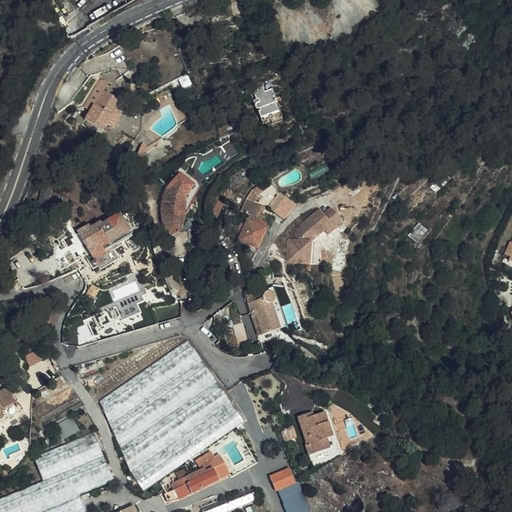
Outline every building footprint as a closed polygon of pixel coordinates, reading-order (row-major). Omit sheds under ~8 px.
[(263,88),(261,83),(255,85),(255,87),(252,88),(256,100),(253,101),(255,108),(258,107),(259,110),(257,110),(262,123),(281,116),(272,86),(263,88)] [(110,122),(123,100),(106,89),(97,104),(96,103),(87,118),(105,128),(109,122),(110,122)] [(128,103),(123,100),(110,122),(115,125),(128,103)] [(244,180),(239,173),(236,168),(225,175),(222,179),(230,190),(244,180)] [(247,178),(243,170),(239,173),(244,180),(247,178)] [(164,220),(168,234),(183,232),(182,224),(185,222),(187,220),(188,217),(188,213),(186,207),(179,205),(181,201),(183,198),(185,196),(198,180),(199,179),(189,171),(185,175),(182,172),(169,186),(165,193),(163,202),(163,211),(164,220)] [(440,192),(452,180),(446,174),(434,186),(440,192)] [(258,225),(261,219),(255,217),(260,206),(260,205),(254,202),(257,196),(273,184),(267,177),(252,189),(246,198),(240,210),(250,215),(238,240),(257,247),(265,228),(258,225)] [(186,207),(200,186),(198,180),(185,196),(183,198),(181,201),(179,205),(186,207)] [(48,207),(52,189),(42,186),(38,205),(48,207)] [(286,200),(287,200),(287,199),(283,196),(279,193),(267,207),(275,214),(286,200)] [(210,197),(208,209),(219,210),(221,199),(210,197)] [(325,211),(331,204),(327,201),(321,208),(325,211)] [(325,211),(321,208),(320,208),(316,207),(313,208),(311,209),(294,229),(294,239),(288,239),(289,261),(316,260),(316,253),(312,253),(311,238),(325,223),(330,227),(341,212),(331,204),(325,211)] [(255,217),(261,219),(263,220),(265,215),(263,214),(265,208),(260,206),(255,217)] [(119,214),(131,233),(140,227),(128,208),(119,214)] [(115,248),(133,237),(131,233),(119,214),(103,224),(100,221),(91,227),(89,224),(76,231),(79,235),(90,228),(94,235),(84,242),(101,270),(122,259),(115,248)] [(240,232),(244,224),(234,220),(230,228),(240,232)] [(409,234),(419,242),(429,230),(420,222),(409,234)] [(141,278),(134,280),(139,292),(113,304),(122,322),(141,313),(137,306),(145,302),(142,296),(147,294),(141,278)] [(245,295),(247,303),(257,300),(255,292),(245,295)] [(272,332),(279,330),(271,303),(273,301),(274,299),(274,296),(273,294),(270,292),(267,292),(264,293),(263,295),(262,298),(257,300),(247,303),(254,327),(258,326),(261,334),(257,336),(259,343),(274,339),(272,332)] [(400,315),(396,303),(389,306),(393,318),(400,315)] [(116,327),(110,315),(90,324),(96,337),(116,327)] [(234,324),(239,344),(248,342),(244,322),(234,324)] [(28,336),(22,340),(27,347),(33,344),(28,336)] [(215,342),(219,351),(226,348),(222,339),(215,342)] [(27,347),(22,340),(14,344),(19,352),(27,347)] [(152,397),(202,362),(187,341),(100,402),(110,425),(152,397)] [(42,360),(38,350),(25,356),(30,366),(42,360)] [(135,358),(96,385),(104,396),(143,369),(135,358)] [(83,379),(89,381),(94,380),(96,379),(99,375),(99,369),(96,364),(94,361),(79,366),(79,371),(81,376),(83,379)] [(96,364),(99,369),(104,366),(102,361),(96,364)] [(121,449),(217,382),(203,362),(202,362),(152,397),(110,425),(121,449)] [(232,404),(217,382),(121,449),(131,473),(232,404)] [(0,418),(3,417),(0,412),(0,411),(15,401),(11,395),(14,393),(9,385),(0,390),(0,418)] [(244,421),(232,404),(131,473),(144,491),(223,436),(244,421)] [(310,414),(308,411),(299,414),(308,442),(307,442),(310,453),(312,452),(315,462),(335,455),(328,436),(339,432),(330,407),(315,413),(310,414)] [(388,416),(378,411),(375,417),(385,422),(388,416)] [(283,420),(280,412),(272,415),(275,423),(283,420)] [(73,416),(58,423),(66,437),(80,430),(73,416)] [(291,436),(288,426),(284,428),(285,430),(283,430),(285,438),(291,436)] [(0,499),(0,511),(35,511),(79,494),(114,480),(95,433),(35,458),(44,481),(0,499)] [(219,454),(205,468),(206,470),(223,461),(219,454)] [(223,461),(206,470),(205,468),(189,476),(179,481),(172,484),(175,490),(180,498),(180,499),(231,473),(224,461),(223,461)] [(269,476),(276,489),(278,488),(294,481),(288,467),(269,476)] [(179,481),(189,476),(186,470),(176,474),(179,481)] [(287,511),(309,511),(296,480),(294,481),(278,488),(287,511)] [(201,510),(201,511),(227,511),(256,500),(252,489),(201,510)] [(180,498),(175,490),(165,495),(169,502),(180,498)] [(86,511),(79,494),(35,511),(86,511)] [(247,511),(254,511),(265,508),(262,499),(245,506),(247,511)]
